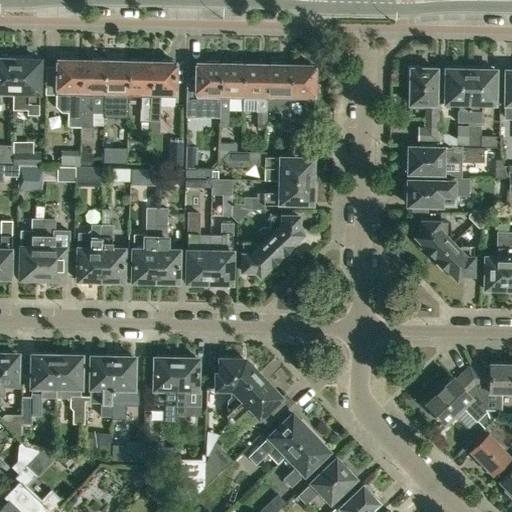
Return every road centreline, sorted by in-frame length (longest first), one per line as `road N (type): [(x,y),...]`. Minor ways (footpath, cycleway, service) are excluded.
road 1 (residential): [(0,318),(360,328)]
road 2 (residential): [(360,328),(364,47)]
road 3 (residential): [(461,511),(360,397),(360,328)]
road 4 (residential): [(360,328),(511,331)]
